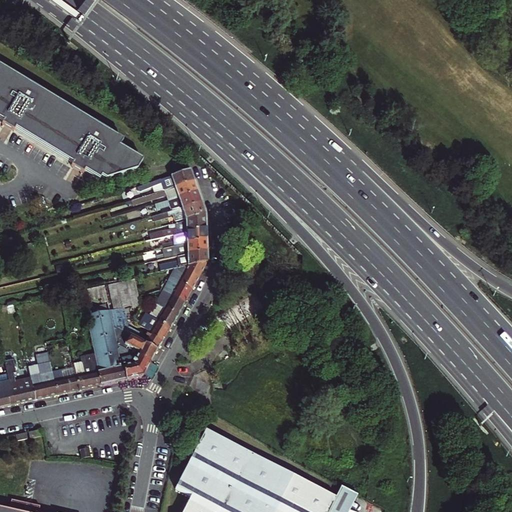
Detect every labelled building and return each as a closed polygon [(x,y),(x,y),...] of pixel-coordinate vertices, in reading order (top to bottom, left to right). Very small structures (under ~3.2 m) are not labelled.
[(2,58),(0,61),(0,111),(5,115),(17,123),(72,160),(84,168),(98,178),(100,175),(106,179),(137,170),(143,161),(116,143),(120,137),(106,128),(103,132),(92,124),(95,120),(42,85),(39,88),(28,81),(30,77),(2,58)] [(30,77),(28,81),(39,88),(42,85),(30,77)] [(5,115),(3,118),(9,122),(15,126),(17,123),(5,115)] [(92,124),(103,132),(106,128),(95,120),(92,124)] [(72,160),(70,163),(82,171),(84,168),(72,160)] [(154,194),(194,182),(193,180),(189,171),(137,187),(139,191),(151,187),(154,194)] [(168,201),(178,198),(198,192),(194,182),(154,194),(139,198),(141,204),(167,197),(168,201)] [(198,192),(178,198),(181,209),(202,203),(198,192)] [(164,202),(157,204),(158,210),(166,208),(164,202)] [(185,219),(185,221),(205,215),(205,213),(202,203),(181,209),(152,217),(153,222),(165,219),(165,217),(173,215),(175,221),(185,219)] [(205,215),(185,221),(186,222),(176,224),(176,228),(150,235),(152,241),(163,239),(206,228),(205,215)] [(165,249),(180,246),(206,240),(206,228),(163,239),(165,249)] [(160,261),(177,257),(206,250),(206,240),(180,246),(180,251),(159,256),(160,261)] [(188,265),(207,261),(206,250),(177,257),(178,261),(160,265),(161,271),(188,265)] [(198,277),(207,261),(188,265),(186,269),(198,277)] [(192,290),(198,277),(186,269),(182,276),(178,282),(192,290)] [(171,296),(184,303),(192,290),(178,282),(177,285),(169,280),(166,286),(174,291),(171,296)] [(174,291),(166,286),(163,291),(171,296),(174,291)] [(171,296),(170,298),(167,303),(159,298),(155,304),(164,309),(164,307),(177,315),(184,303),(171,296)] [(155,320),(156,321),(169,329),(177,315),(164,307),(164,309),(155,304),(150,313),(148,316),(155,320)] [(94,354),(100,385),(125,379),(122,365),(121,366),(118,352),(111,353),(110,347),(111,346),(110,344),(110,342),(116,340),(116,338),(114,326),(111,313),(87,318),(94,354)] [(156,321),(149,334),(162,342),(169,329),(156,321)] [(122,323),(119,329),(125,333),(128,327),(122,323)] [(116,338),(121,341),(125,333),(119,329),(114,326),(116,338)] [(138,333),(128,327),(125,333),(157,351),(162,342),(149,334),(147,336),(142,333),(138,333)] [(51,363),(54,381),(63,379),(55,332),(46,334),(51,363)] [(121,341),(131,348),(137,352),(135,355),(150,363),(157,351),(125,333),(121,341)] [(122,365),(125,379),(142,375),(150,363),(135,355),(129,351),(118,346),(117,343),(110,344),(111,346),(110,347),(111,353),(118,352),(121,366),(122,365)] [(79,389),(100,385),(94,354),(79,357),(80,361),(73,363),(76,376),(79,389)] [(34,399),(56,394),(54,381),(51,363),(38,366),(40,375),(30,376),(31,378),(32,386),(31,386),(34,399)] [(0,406),(13,404),(10,391),(11,390),(10,382),(9,383),(7,373),(0,374),(0,406)] [(54,381),(56,394),(79,389),(76,376),(63,379),(54,381)] [(34,399),(31,386),(32,386),(31,378),(10,382),(11,390),(10,391),(13,404),(34,399)] [(41,429),(29,432),(30,438),(43,436),(41,429)] [(329,511),(336,500),(204,432),(175,489),(191,498),(183,511),(329,511)] [(336,500),(329,511),(349,511),(357,498),(342,489),(336,500)] [(0,511),(38,511),(39,507),(11,500),(8,511),(0,508),(0,511)]
